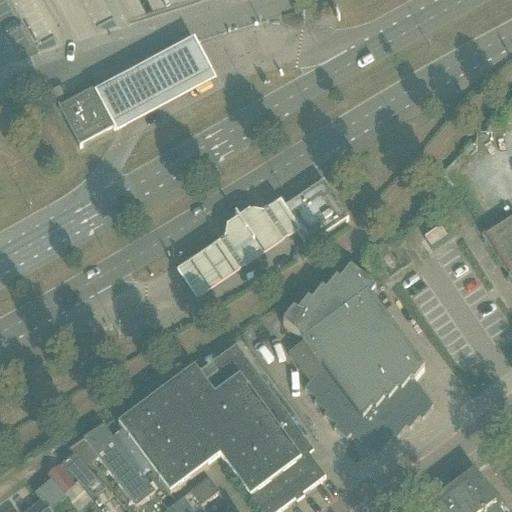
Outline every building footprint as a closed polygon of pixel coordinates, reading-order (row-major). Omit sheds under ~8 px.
[(195,45),(98,96),(118,132),(114,134),(117,138),(216,85),(195,45)] [(65,100),(60,91),(51,96),(56,105),(65,100)] [(98,96),(96,93),(60,112),(81,152),(114,134),(118,132),(98,96)] [(348,223),(323,186),(284,213),(281,215),(297,238),(306,252),(348,223)] [(197,307),(285,246),(297,238),(281,215),(284,213),(280,207),(264,218),(250,215),(227,230),(224,246),(176,276),(197,307)] [(511,218),(504,224),(498,227),(487,234),(482,237),(511,285),(511,218)] [(440,230),(424,241),(431,251),(447,240),(440,230)] [(415,386),(425,373),(371,300),(376,293),(350,272),(340,285),(336,282),(325,296),(322,293),(311,306),(307,304),(298,317),(294,314),(282,329),(299,342),(302,346),(288,357),(309,387),(304,394),(316,403),(313,407),(326,417),(323,419),(335,430),(333,433),(347,444),(350,440),(374,459),(381,451),(384,453),(393,441),(396,444),(406,432),(409,434),(419,422),(422,424),(433,410),(415,386)] [(220,461),(256,511),(285,511),(295,505),(297,507),(305,501),(304,499),(327,482),(299,445),(304,442),(236,349),(199,377),(195,372),(118,428),(170,498),(220,461)] [(136,510),(154,497),(103,430),(85,443),(136,510)] [(73,458),(62,468),(82,491),(94,480),(73,458)] [(62,468),(47,481),(51,487),(63,500),(67,505),(73,511),(82,511),(93,503),(62,468)] [(474,476),(461,485),(480,511),(499,511),(495,506),(496,505),(474,476)] [(209,482),(190,496),(201,510),(219,497),(209,482)] [(480,511),(461,485),(441,501),(449,511),(480,511)] [(63,500),(51,487),(36,500),(40,505),(44,510),(45,509),(47,511),(59,511),(67,505),(63,500)] [(449,511),(441,501),(428,510),(430,511),(449,511)] [(189,511),(182,502),(173,509),(175,511),(189,511)]
